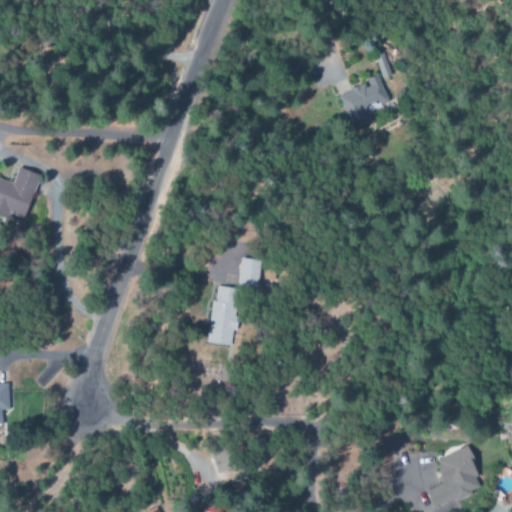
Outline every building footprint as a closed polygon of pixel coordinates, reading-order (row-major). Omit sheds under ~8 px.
[(337,95),(351,129),(366,122),(363,113),(388,103),(377,75),(364,80),(366,83),(337,95)] [(0,179),(0,217),(7,220),(9,214),(22,219),(37,175),(17,168),(12,183),(0,179)] [(260,261),(240,257),(235,284),(255,287),(260,261)] [(206,343),(231,346),(238,289),(213,286),(206,343)] [(442,484),(425,490),(433,511),(447,511),(450,511),(448,506),(471,496),(469,491),(481,487),(465,447),(433,461),(442,484)]
